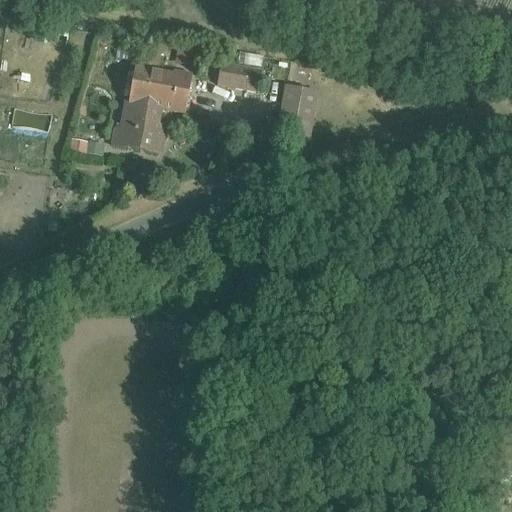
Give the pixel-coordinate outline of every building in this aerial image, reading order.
[(73,48),(76,32),(50,27),(47,43),(73,48)] [(256,73),(205,67),(201,95),(253,101),(256,73)] [(186,89),(131,80),(121,142),(147,146),(153,111),(182,115),(186,89)] [(308,94),(271,92),(269,137),(306,139),(308,94)] [(93,160),(109,161),(110,142),(94,142),(93,160)]
